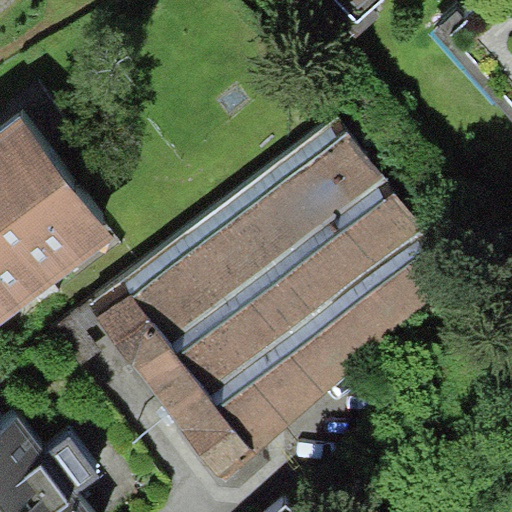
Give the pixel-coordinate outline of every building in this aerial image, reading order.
[(323,0),(350,32),(388,0),(323,0)] [(511,0),(478,0),(456,20),(511,84),(511,0)] [(0,326),(131,227),(34,101),(0,126),(0,326)] [(469,271),(351,115),(95,308),(212,464),(469,271)] [(103,511),(25,411),(0,429),(0,511),(103,511)] [(317,511),(294,487),(266,511),(317,511)]
